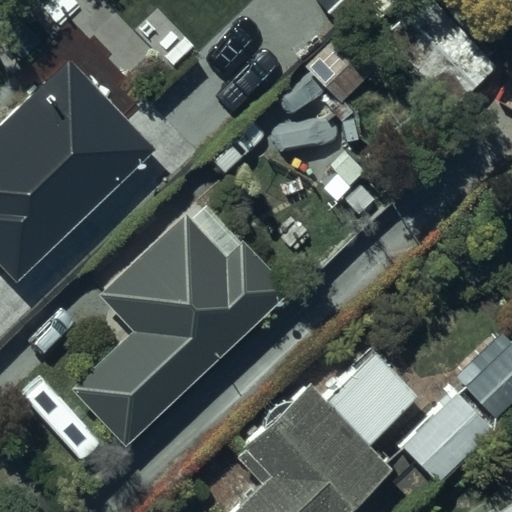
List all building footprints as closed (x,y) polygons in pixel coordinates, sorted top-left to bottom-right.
[(146,134),(60,48),(0,107),(0,263),(8,272),(146,134)] [(117,436),(282,277),(192,186),(90,282),(125,318),(62,379),(117,436)] [(456,376),(394,437),(432,474),(511,391),(511,334),(498,321),(450,370),(456,376)] [(411,385),(366,340),(317,388),(299,370),(232,435),(236,439),(226,448),(251,473),(211,511),(327,511),(383,457),(360,435),(411,385)] [(511,511),(511,449),(501,457),(511,472),(511,482),(470,511),(511,511)]
